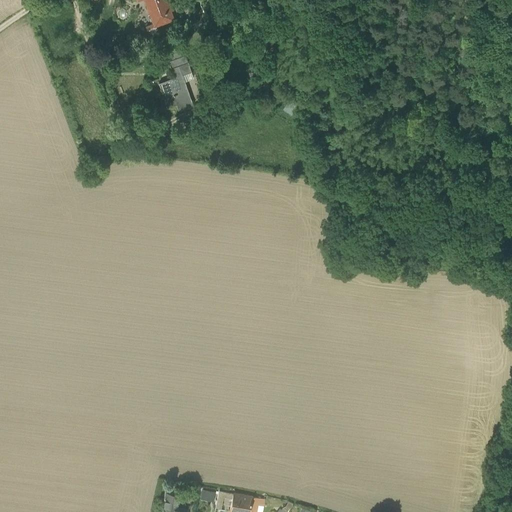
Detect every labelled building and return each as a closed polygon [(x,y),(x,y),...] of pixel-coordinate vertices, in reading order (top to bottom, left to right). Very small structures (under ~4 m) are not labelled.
[(151,16),(154,25),(172,18),(169,10),(167,11),(163,1),(166,1),(165,0),(145,0),(147,5),(151,4),(155,15),(151,16)] [(168,57),(169,60),(179,56),(177,51),(168,54),(168,57)] [(176,103),(178,110),(193,105),(182,74),(191,71),(185,54),(179,56),(169,60),(165,61),(168,68),(171,67),(174,77),(158,82),(167,106),(176,103)] [(213,500),(215,490),(200,488),(199,498),(213,500)] [(166,492),(163,505),(175,507),(176,501),(178,501),(179,494),(166,492)] [(229,510),(242,511),(248,511),(252,496),(233,493),(229,510)] [(260,497),(252,496),(248,511),(254,511),(255,511),(258,511),(260,511),(263,498),(260,498),(260,497)]
